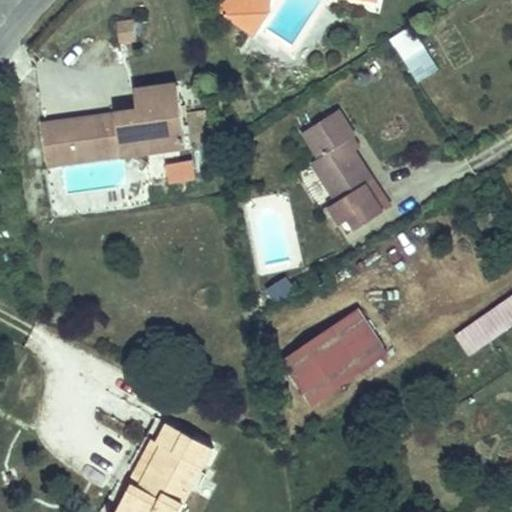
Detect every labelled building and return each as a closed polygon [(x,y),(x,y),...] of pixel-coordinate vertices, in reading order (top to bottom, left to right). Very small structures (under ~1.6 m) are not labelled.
[(136,11),(119,15),(124,36),(142,32),(136,11)] [(392,34),(413,81),(437,70),(416,23),(392,34)] [(143,107),(50,122),(58,164),(194,142),(183,77),(139,85),(143,107)] [(345,149),(342,144),(348,140),(349,139),(333,112),(297,134),(313,160),(305,165),(329,205),(322,209),(333,228),(342,222),(348,233),(383,212),(376,199),(368,204),(359,189),(366,184),(345,149)] [(351,145),(348,140),(342,144),(345,149),(351,145)] [(166,160),(168,180),(195,178),(194,158),(166,160)] [(329,205),(305,165),(288,175),(312,215),(318,212),(322,209),(329,205)] [(376,199),(366,184),(359,189),(368,204),(376,199)] [(333,228),(322,209),(318,212),(328,230),(333,228)] [(348,233),(342,222),(333,228),(339,238),(348,233)] [(348,311),(277,362),(305,402),(377,353),(348,311)] [(136,494),(126,511),(185,511),(215,457),(172,432),(159,453),(163,455),(141,496),(136,494)] [(132,491),(136,494),(141,496),(163,455),(159,453),(153,450),(132,491)]
